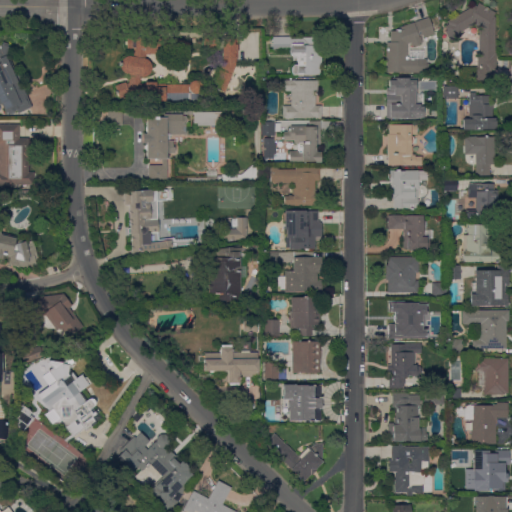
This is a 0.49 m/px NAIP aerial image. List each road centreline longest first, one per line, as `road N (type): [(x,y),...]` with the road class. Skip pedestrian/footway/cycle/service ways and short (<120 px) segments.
road 1 (residential): [(303,511),(120,335),(90,275),(77,185),(73,0)]
road 2 (residential): [(350,511),(353,0)]
road 3 (residential): [(0,7),(383,0)]
